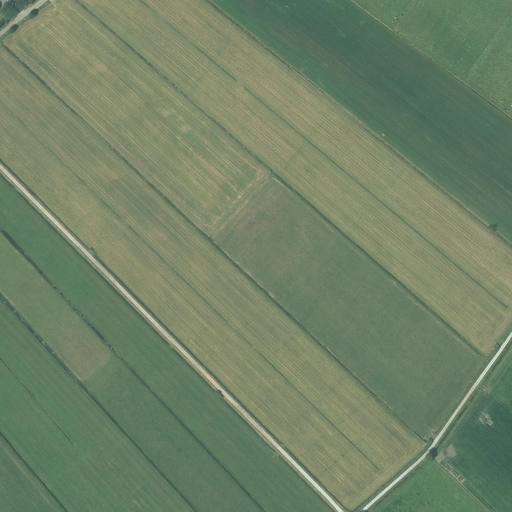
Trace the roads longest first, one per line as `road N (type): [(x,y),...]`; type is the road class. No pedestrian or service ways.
road 1 (track): [(340,511),(0,168)]
road 2 (track): [(511,334),(432,446),(361,511)]
